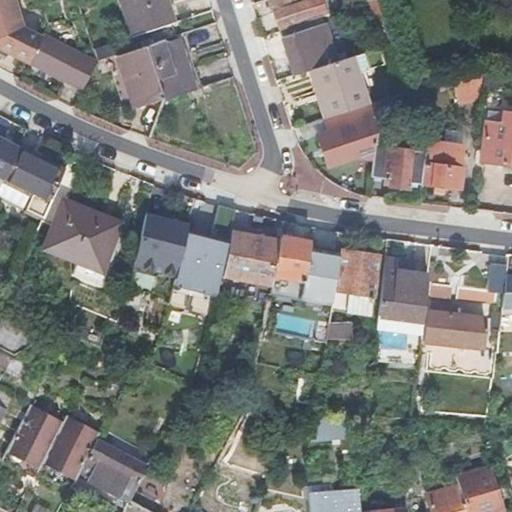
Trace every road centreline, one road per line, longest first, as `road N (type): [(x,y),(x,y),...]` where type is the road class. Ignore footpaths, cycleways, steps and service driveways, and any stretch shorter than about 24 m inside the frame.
road 1 (residential): [(263,199),(91,145),(0,98)]
road 2 (residential): [(511,234),(263,199)]
road 3 (residential): [(220,0),(272,163),(263,199)]
